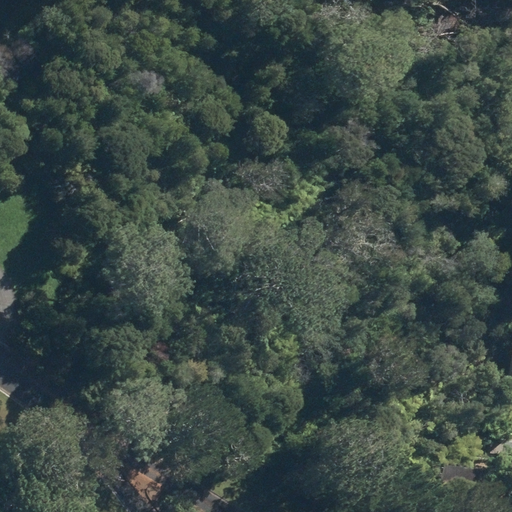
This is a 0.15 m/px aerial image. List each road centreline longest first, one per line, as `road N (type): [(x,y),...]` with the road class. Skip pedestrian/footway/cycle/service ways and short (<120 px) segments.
road 1 (residential): [(38,393),(221,511)]
road 2 (residential): [(139,511),(38,393)]
